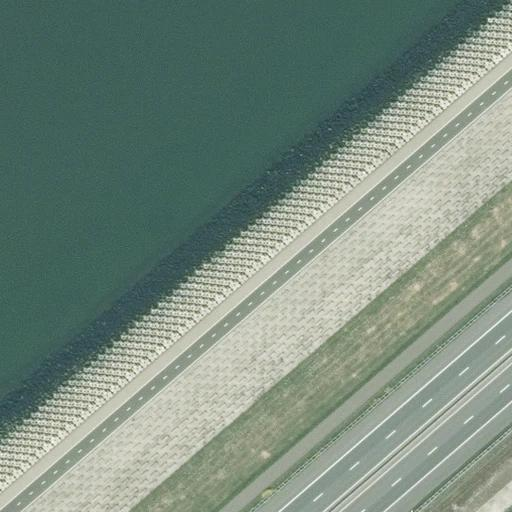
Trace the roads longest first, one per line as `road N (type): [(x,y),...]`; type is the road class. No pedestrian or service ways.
road 1 (motorway): [(511,329),(301,511)]
road 2 (motorway): [(361,511),(511,382)]
